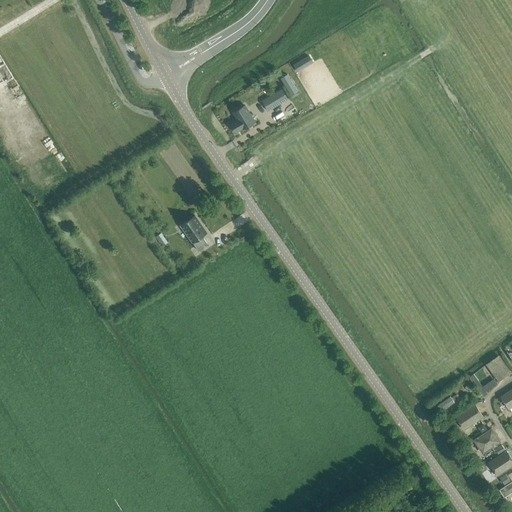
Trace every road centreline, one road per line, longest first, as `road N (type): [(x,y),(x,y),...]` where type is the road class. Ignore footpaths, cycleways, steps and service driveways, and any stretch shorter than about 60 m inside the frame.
road 1 (tertiary): [(165,76),(466,511)]
road 2 (motorway): [(165,76),(234,33),(268,0)]
